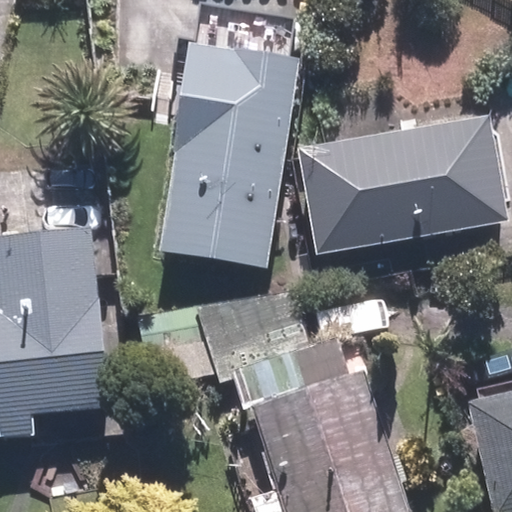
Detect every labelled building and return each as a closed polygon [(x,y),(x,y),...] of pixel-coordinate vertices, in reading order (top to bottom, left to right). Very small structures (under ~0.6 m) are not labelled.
[(299,64),(193,48),(159,251),(266,268),(299,64)] [(490,115),(301,150),(304,162),(321,257),(511,222),(490,115)] [(0,442),(31,438),(29,416),(108,409),(90,229),(0,238),(0,442)] [(293,296),(198,312),(200,317),(221,388),(237,383),(246,412),(254,410),(281,496),(251,504),(253,511),(410,511),(365,372),(363,373),(350,377),(341,348),(339,342),(316,349),(311,350),(293,296)] [(196,312),(137,322),(143,356),(202,347),(196,312)] [(511,511),(511,393),(469,403),(492,511),(511,511)]
